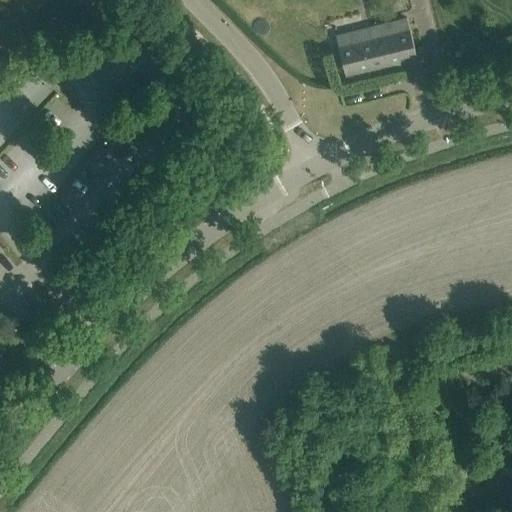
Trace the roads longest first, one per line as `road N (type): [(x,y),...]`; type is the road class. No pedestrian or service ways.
road 1 (tertiary): [(0,445),(116,309),(207,232),(316,161)]
road 2 (tertiary): [(316,161),(511,96)]
road 3 (unclassified): [(316,161),(262,73),(193,0)]
